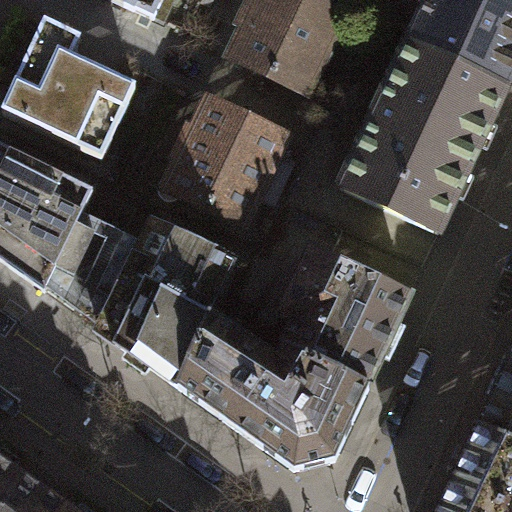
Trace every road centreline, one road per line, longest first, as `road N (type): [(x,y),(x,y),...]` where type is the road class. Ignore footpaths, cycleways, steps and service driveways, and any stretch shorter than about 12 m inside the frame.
road 1 (residential): [(511,219),(376,511)]
road 2 (residential): [(0,369),(200,511)]
